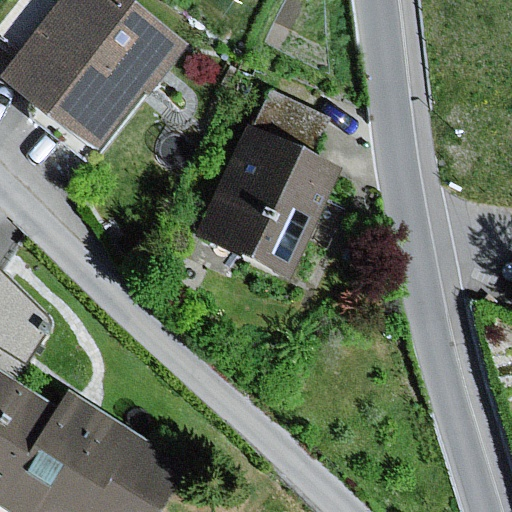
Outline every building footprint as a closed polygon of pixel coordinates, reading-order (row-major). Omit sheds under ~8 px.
[(19,0),(0,27),(0,39),(25,57),(66,0),(19,0)] [(192,47),(126,0),(66,0),(25,57),(4,86),(101,157),(146,96),(153,101),(192,47)] [(272,94),(254,133),(314,161),(333,122),(272,94)] [(254,133),(248,130),(197,239),(292,283),(343,174),(314,161),(254,133)] [(41,311),(0,273),(0,348),(28,366),(46,338),(41,311)] [(60,408),(0,370),(0,505),(11,511),(167,511),(195,468),(88,403),(70,392),(60,408)]
